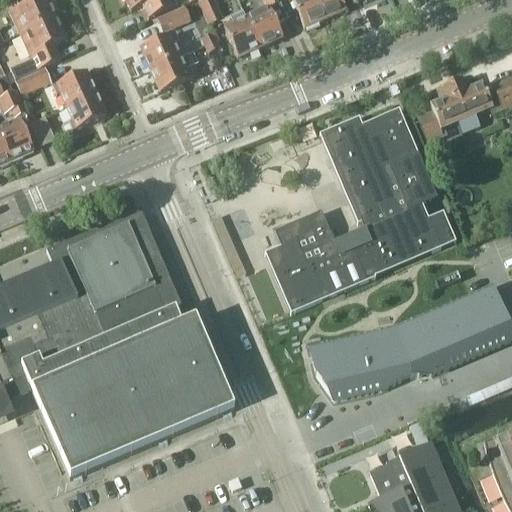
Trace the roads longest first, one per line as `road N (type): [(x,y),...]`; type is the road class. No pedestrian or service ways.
road 1 (tertiary): [(147,153),(511,2)]
road 2 (residential): [(168,210),(169,229),(248,395)]
road 3 (residential): [(248,395),(181,224),(168,210)]
road 4 (residential): [(113,511),(271,448)]
road 5 (residential): [(85,0),(147,153)]
road 6 (tertiary): [(0,216),(147,153)]
